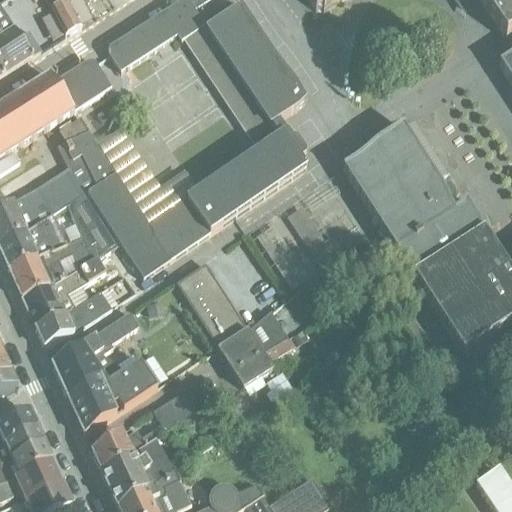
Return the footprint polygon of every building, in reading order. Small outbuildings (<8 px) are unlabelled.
[(44,0),(53,18),(64,39),(65,41),(81,33),(78,26),(79,26),(78,25),(65,0),(44,0)] [(186,0),(183,0),(105,50),(123,78),(182,41),(204,27),(186,0)] [(192,0),(188,3),(196,15),(218,0),(192,0)] [(511,0),(304,0),(320,23),(352,5),(350,0),(445,0),(463,24),(479,14),(504,46),(511,40),(511,0)] [(306,105),(239,4),(204,27),(182,41),(253,150),(282,130),(281,123),(306,105)] [(0,83),(32,62),(20,43),(0,11),(0,83)] [(53,18),(41,23),(52,45),(64,39),(53,18)] [(29,37),(20,43),(32,62),(42,56),(29,37)] [(74,112),(109,89),(91,61),(55,81),(74,112)] [(403,136),(342,175),(460,352),(470,367),(511,339),(511,66),(498,75),(511,95),(511,254),(499,262),(461,203),(461,202),(448,183),(437,190),(403,136)] [(57,90),(0,124),(0,178),(81,130),(57,90)] [(90,119),(104,135),(120,122),(106,106),(90,119)] [(287,139),(282,130),(253,150),(185,197),(147,225),(113,174),(95,187),(86,194),(144,284),(309,170),(299,156),(306,152),(294,134),(287,139)] [(87,199),(67,212),(75,230),(82,245),(93,268),(98,265),(120,252),(87,199)] [(286,219),(317,269),(337,257),(306,207),(286,219)] [(52,221),(0,249),(0,257),(9,277),(50,260),(66,252),(52,221)] [(75,230),(64,234),(71,250),(82,245),(75,230)] [(50,260),(9,277),(22,305),(93,268),(82,245),(71,250),(66,252),(50,260)] [(93,268),(22,305),(35,335),(66,320),(89,306),(81,293),(106,279),(98,265),(93,268)] [(205,271),(176,290),(217,357),(225,352),(248,338),(205,271)] [(66,320),(35,335),(44,354),(74,340),(112,315),(101,299),(100,298),(89,306),(66,320)] [(163,309),(147,311),(149,325),(165,323),(163,309)] [(225,352),(217,357),(232,380),(288,345),(271,319),(248,338),(225,352)] [(129,320),(51,371),(67,404),(120,374),(100,360),(139,334),(129,320)] [(288,345),(232,380),(243,397),(274,378),(268,370),(295,352),(289,344),(288,345)] [(312,357),(291,371),(298,383),(319,368),(312,357)] [(4,364),(0,366),(0,384),(11,379),(4,364)] [(120,374),(67,404),(84,442),(117,420),(114,411),(118,408),(124,416),(157,394),(156,392),(161,388),(146,367),(141,370),(139,368),(125,377),(120,374)] [(284,374),(263,385),(274,404),(294,393),(284,374)] [(0,384),(0,401),(18,393),(11,379),(0,384)] [(347,383),(316,389),(320,407),(350,402),(347,383)] [(179,402),(171,407),(176,415),(177,432),(193,432),(193,401),(179,402)] [(121,438),(91,458),(101,480),(156,445),(167,438),(177,432),(176,415),(171,407),(153,418),(160,430),(142,444),(136,436),(125,444),(121,438)] [(0,451),(36,434),(29,417),(0,429),(0,441),(1,443),(0,443),(0,451)] [(36,434),(0,451),(0,470),(44,450),(36,434)] [(156,445),(101,480),(116,511),(120,511),(175,475),(156,445)] [(0,470),(0,490),(14,486),(52,467),(44,450),(0,470)] [(0,490),(0,509),(21,501),(23,506),(61,488),(52,467),(14,486),(0,490)] [(175,475),(120,511),(248,511),(262,503),(264,502),(257,492),(238,501),(236,498),(233,495),(229,493),(225,492),(221,492),(217,494),(213,496),(211,499),(209,502),(208,505),(208,508),(209,511),(190,511),(191,511),(175,475)] [(511,511),(511,496),(498,476),(475,491),(489,511),(511,511)] [(330,511),(313,484),(270,511),(330,511)] [(26,511),(71,511),(72,511),(61,488),(23,506),(26,511)] [(268,511),(262,503),(248,511),(268,511)]
